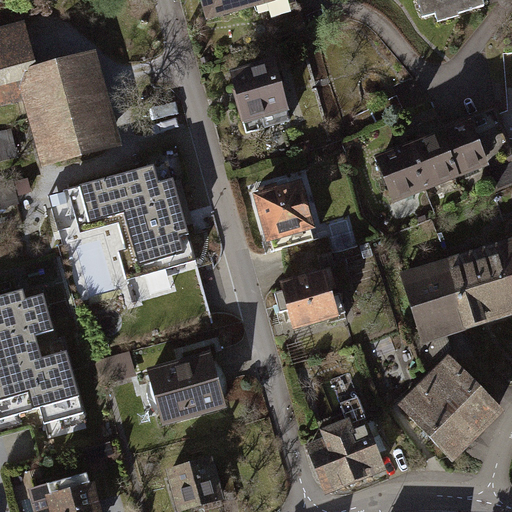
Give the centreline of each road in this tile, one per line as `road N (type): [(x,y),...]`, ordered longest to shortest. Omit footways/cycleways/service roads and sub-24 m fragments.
road 1 (residential): [(167,0),(311,511)]
road 2 (residential): [(484,502),(427,498),(331,511)]
